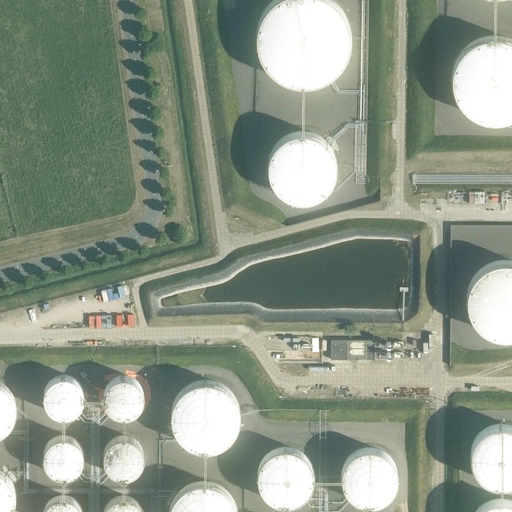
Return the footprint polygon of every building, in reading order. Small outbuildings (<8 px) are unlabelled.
[(262,14),(260,17),(259,19),(259,22),(258,24),(257,26),(257,29),(257,30),(256,32),(256,35),(256,37),(256,40),(257,42),(257,44),(257,47),(258,49),(259,52),(260,54),(261,56),(262,58),(263,60),(264,62),(266,64),(268,67),(270,69),(271,71),(273,72),(275,74),(277,75),(279,77),(281,78),(283,79),(286,80),(288,81),(290,81),(293,82),(295,83),(299,83),(301,83),(304,83),(306,83),(308,83),(311,83),(313,82),(316,82),(318,81),(320,80),(323,79),(325,78),(327,77),(329,76),(331,74),(333,73),(335,71),(337,70),(338,68),(341,65),(342,63),(343,61),(344,60),(345,58),(346,56),(347,53),(348,51),(349,49),(349,46),(350,44),(350,42),(350,40),(350,38),(350,35),(350,33),(350,31),(350,29),(349,27),(349,26),(349,23),(348,21),(347,20),(347,18),(346,15),(344,13),(343,11),(342,10),(340,7),(339,5),(337,3),(334,1),(334,0),(333,0),(273,0),(272,1),(270,3),(268,5),(267,7),(265,10),(263,12),(262,14)] [(454,64),(453,66),(453,68),(452,71),(452,73),(452,75),(452,78),(452,80),(452,82),(452,83),(453,86),(453,88),(454,90),(454,92),(455,94),(456,97),(457,99),(459,101),(461,103),(462,105),(464,107),(465,109),(468,111),(470,112),(471,113),(473,114),(475,115),(477,116),(479,117),(481,118),(484,118),(487,119),(489,119),(492,120),(496,120),(499,119),(501,119),(504,118),(506,118),(509,117),(511,116),(511,115),(511,39),(509,38),(506,37),(504,37),(501,36),(499,36),(497,35),(493,35),(490,36),(488,36),(485,36),(482,37),(479,38),(476,40),(474,41),(472,42),(469,44),(466,46),(463,48),(462,50),(460,52),(458,55),(457,57),(456,59),(456,60),(455,62),(454,64)] [(279,140),(277,142),(275,145),(273,146),(272,148),(271,150),(271,152),(270,154),(269,156),(269,158),(268,160),(268,162),(268,164),(268,166),(268,168),(268,171),(269,173),(269,175),(270,177),(271,179),(272,182),(273,184),(275,185),(276,187),(277,188),(279,190),(280,191),(283,193),(285,194),(286,195),(288,196),(290,197),(292,198),(294,198),(297,199),(299,199),(301,199),(304,199),(306,199),(308,199),(310,198),(313,197),(315,197),(317,196),(319,194),(321,193),(323,192),(324,191),(326,189),(327,188),(329,186),(330,184),(331,183),(332,181),(333,179),(334,177),(334,175),(335,173),(335,171),(336,169),(336,168),(336,166),(336,165),(336,163),(336,162),(336,160),(335,158),(335,157),(335,156),(334,154),(333,152),(332,149),(330,146),(329,145),(327,142),(326,141),(324,139),(322,137),(319,136),(317,134),(314,133),(312,132),(309,132),(307,131),(305,131),(301,131),(298,131),(295,132),(293,132),(290,133),(287,134),(286,135),(283,137),(280,139),(279,140)] [(511,260),(509,260),(507,260),(504,260),(500,260),(497,260),(495,261),(492,262),(490,263),(487,264),(484,266),(482,267),(479,269),(478,270),(476,273),(474,275),(472,277),(471,280),(470,281),(469,283),(469,284),(468,286),(468,288),(467,290),(467,292),(467,293),(467,295),(466,296),(466,298),(466,300),(467,302),(467,304),(467,306),(468,308),(468,310),(469,312),(471,315),(472,317),(473,319),(474,321),(475,322),(478,325),(479,326),(481,328),(483,329),(485,331),(487,332),(490,333),(492,334),(495,334),(497,335),(499,335),(502,336),(504,336),(507,336),(509,335),(511,335),(511,334),(511,260)] [(356,329),(337,329),(337,341),(356,341),(356,329)] [(84,391),(83,389),(83,387),(82,386),(81,385),(80,383),(79,382),(78,381),(77,380),(76,379),(74,378),(73,377),(71,376),(70,376),(68,375),(66,375),(65,375),(63,375),(61,375),(60,375),(58,376),(57,376),(55,377),(54,378),(52,379),(51,380),(50,381),(49,382),(48,384),(47,385),(46,386),(45,388),(45,390),(45,391),(44,393),(44,394),(44,396),(44,398),(45,399),(45,401),(46,403),(46,404),(47,406),(48,407),(49,408),(50,409),(51,411),(53,411),(54,412),(56,413),(57,414),(59,414),(60,415),(62,415),(64,415),(65,415),(67,415),(69,415),(70,414),(72,414),(73,413),(75,412),(76,411),(77,410),(79,409),(80,408),(81,406),(82,405),(82,404),(83,402),(84,400),(84,399),(84,397),(84,396),(84,394),(84,392),(84,391)] [(144,395),(144,394),(144,392),(143,390),(143,388),(142,386),(141,385),(140,383),(139,382),(137,380),(136,379),(134,378),(133,377),(131,377),(129,376),(127,376),(125,375),(123,375),(122,376),(120,376),(118,376),(116,377),(114,378),(113,379),(111,380),(110,381),(109,382),(107,384),(106,386),(106,387),(105,389),(104,391),(104,393),(104,394),(104,396),(104,398),(104,400),(105,402),(106,404),(106,405),(107,407),(109,408),(110,410),(111,411),(113,412),(114,413),(116,414),(118,415),(120,415),(122,415),(123,415),(125,415),(127,415),(129,415),(131,414),(133,414),(134,413),(136,412),(137,410),(139,409),(140,408),(141,406),(142,404),(143,403),(143,401),(144,399),(144,397),(144,395)] [(208,379),(206,379),(204,379),(202,379),(199,379),(197,380),(195,380),(193,381),(191,382),(189,383),(187,384),(185,385),(183,386),(182,387),(180,389),(179,390),(177,392),(176,394),(175,396),(174,397),(173,399),(172,401),(171,403),(171,405),(170,408),(170,410),(170,412),(170,414),(170,416),(170,418),(170,421),(171,423),(171,425),(172,427),(173,429),(174,431),(175,433),(176,434),(178,436),(179,438),(181,439),(182,441),(184,442),(186,443),(188,444),(189,445),(191,446),(193,447),(196,447),(198,448),(200,448),(202,449),(204,449),(206,449),(208,448),(211,448),(213,448),(215,447),(217,446),(219,445),(221,445),(223,443),(225,442),(226,441),(228,440),(229,438),(231,436),(232,435),(234,433),(235,431),(236,429),(237,427),(237,425),(238,423),(239,421),(239,419),(239,417),(239,415),(239,413),(239,410),(239,408),(238,406),(238,404),(237,402),(236,400),(235,398),(234,396),(233,394),(232,393),(231,391),(229,389),(228,388),(226,386),(224,385),(222,384),(220,383),(218,382),(216,381),(214,381),(212,380),(210,380),(208,379)] [(0,432),(2,431),(4,430),(5,429),(7,428),(8,427),(9,425),(10,424),(11,422),(12,421),(13,419),(14,417),(15,415),(15,413),(15,412),(16,410),(16,408),(16,406),(16,404),(15,402),(15,400),(14,399),(14,397),(13,395),(12,393),(11,392),(10,390),(9,389),(8,387),(6,386),(5,385),(3,384),(2,383),(0,381),(0,432)] [(511,425),(510,425),(508,424),(506,424),(504,424),(501,424),(499,424),(497,424),(495,424),(493,425),(491,425),(488,426),(486,427),(485,428),(483,429),(481,431),(479,432),(478,434),(476,436),(475,437),(474,439),(473,441),(472,443),(472,445),(471,447),(471,450),(470,452),(470,454),(470,456),(471,458),(471,461),(472,463),(472,465),(473,467),(474,469),(476,471),(477,472),(478,474),(480,476),(481,477),(483,478),(485,480),(487,481),(489,482),(491,482),(493,483),(495,483),(498,484),(500,484),(502,484),(504,484),(506,483),(509,483),(511,482),(511,481),(511,425)] [(44,452),(43,453),(43,455),(43,457),(44,458),(44,460),(44,461),(45,463),(46,465),(47,466),(47,467),(49,469),(50,470),(51,471),(52,472),(54,473),(55,473),(57,474),(58,475),(60,475),(62,475),(63,475),(65,475),(67,475),(68,475),(70,474),(71,474),(73,473),(74,472),(76,471),(77,470),(78,469),(79,468),(80,466),(81,465),(82,463),(82,462),(83,460),(83,459),(83,457),(84,455),(84,454),(83,452),(83,450),(83,449),(82,447),(81,446),(80,444),(79,443),(78,442),(77,441),(76,439),(75,438),(73,438),(72,437),(70,436),(69,436),(67,435),(65,435),(64,435),(62,435),(60,435),(59,436),(57,436),(56,437),(54,437),(53,438),(51,439),(50,440),(49,441),(48,443),(47,444),(46,445),(45,447),(45,448),(44,450),(44,452)] [(104,452),(104,453),(104,455),(104,457),(104,459),(104,460),(105,462),(105,464),(106,465),(107,467),(108,468),(109,469),(111,471),(112,472),(113,473),(115,473),(117,474),(118,475),(120,475),(122,475),(123,476),(125,475),(127,475),(129,475),(130,474),(132,474),(133,473),(135,472),(136,471),(138,470),(139,469),(140,467),(141,466),(142,464),(143,463),(143,461),(143,459),(144,458),(144,456),(144,454),(144,452),(143,451),(143,449),(142,447),(141,446),(140,444),(139,443),(138,442),(137,440),(136,439),(134,438),(133,437),(131,437),(129,436),(128,436),(126,436),(124,435),(122,435),(121,436),(119,436),(117,436),(116,437),(114,438),(113,439),(111,440),(110,441),(109,442),(108,444),(107,445),(106,447),(105,448),(104,450),(104,452)] [(269,452),(267,453),(266,454),(264,456),(263,457),(262,459),(261,461),(260,463),(259,465),(258,466),(258,468),(258,470),(257,472),(257,474),(257,476),(258,478),(258,480),(258,482),(259,484),(260,486),(261,488),(262,490),(263,491),(264,493),(266,494),(267,496),(269,497),(271,498),(272,499),(274,500),(276,501),(278,501),(280,502),(282,502),(284,502),(286,502),(288,502),(290,502),(292,502),(294,501),(296,500),(298,500),(299,499),(301,497),(303,496),(304,495),(306,494),(307,492),(308,490),(309,489),(310,487),(311,485),(312,483),(313,481),(313,479),(313,477),(313,475),(313,473),(313,471),(313,469),(313,467),(312,465),(311,463),(310,462),(309,460),(308,458),(307,457),(306,455),(304,454),(303,452),(301,451),(299,450),(298,449),(296,448),(294,448),(292,447),(290,447),(288,446),(286,446),(284,446),(282,447),(280,447),(278,447),(276,448),(274,449),(272,450),(270,451),(269,452)] [(354,452),(352,453),(351,454),(349,456),(348,457),(347,459),(345,461),(344,462),(344,464),(343,466),(342,468),(342,470),(342,472),(341,474),(341,476),(342,478),(342,480),(342,482),(343,484),(344,486),(344,488),(345,489),(347,491),(348,493),(349,494),(351,496),(352,497),(354,498),(355,499),(357,500),(359,501),(361,502),(363,502),(365,503),(367,503),(369,503),(371,503),(373,503),(375,502),(377,502),(379,501),(381,501),(383,500),(384,499),(386,498),(388,496),(389,495),(390,493),(392,492),(393,490),(394,489),(395,487),(396,485),(396,483),(397,481),(397,479),(397,477),(397,475),(397,473),(397,471),(397,469),(396,467),(396,465),(395,463),(394,461),(393,460),(392,458),(390,456),(389,455),(388,454),(386,452),(384,451),(383,450),(381,449),(379,449),(377,448),(375,448),(373,447),(371,447),(369,447),(367,447),(365,447),(363,448),(361,448),(359,449),(357,450),(355,451),(354,452)] [(5,474),(4,473),(2,472),(1,471),(0,470),(0,511),(9,511),(10,511),(11,510),(12,509),(13,507),(14,505),(14,504),(14,503),(15,501),(15,499),(15,497),(15,496),(15,495),(15,494),(15,492),(15,490),(15,489),(14,488),(14,486),(13,484),(12,482),(11,481),(10,479),(9,478),(9,477),(7,476),(7,475),(5,474)] [(206,482),(204,481),(202,481),(200,482),(198,482),(196,482),(194,483),(192,483),(190,484),(188,485),(186,486),(184,487),(182,488),(181,490),(179,491),(178,493),(176,494),(175,496),(174,498),(173,500),(172,501),(171,503),(170,505),(170,507),(169,510),(169,511),(236,511),(237,511),(237,510),(236,508),(236,506),(235,504),(234,502),(233,500),(232,498),(231,496),(230,494),(228,493),(227,491),(225,490),(224,488),(222,487),(220,486),(218,485),(216,484),(214,483),(212,483),(210,482),(208,482),(206,482)] [(83,511),(83,510),(82,508),(81,507),(81,505),(80,504),(79,502),(78,501),(76,500),(75,499),(74,498),(72,497),(71,497),(69,496),(67,496),(66,496),(64,495),(62,495),(61,496),(59,496),(58,496),(56,497),(54,497),(53,498),(52,499),(50,500),(49,501),(48,502),(47,504),(46,505),(45,507),(45,508),(44,510),(44,511),(43,511),(83,511)] [(138,502),(137,501),(136,500),(135,499),(133,498),(132,497),(130,496),(129,496),(127,495),(125,495),(124,495),(122,495),(120,495),(119,496),(117,496),(115,497),(114,497),(113,498),(111,499),(110,500),(109,501),(108,503),(107,504),(106,505),(105,507),(104,508),(104,510),(103,511),(143,511),(143,509),(142,507),(141,506),(140,505),(139,503),(138,502)] [(511,511),(511,500),(509,500),(507,499),(504,499),(502,499),(500,499),(498,499),(496,499),(494,499),(492,500),(490,501),(488,501),(486,502),(485,503),(483,504),(481,506),(480,507),(478,508),(477,510),(475,511),(511,511)]
